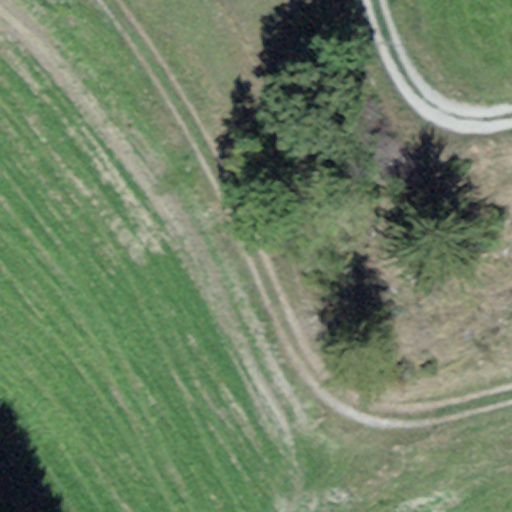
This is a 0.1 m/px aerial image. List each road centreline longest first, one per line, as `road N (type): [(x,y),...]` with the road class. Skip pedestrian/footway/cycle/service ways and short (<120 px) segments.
road 1 (track): [(106,0),(217,175),(295,349),(339,400),(396,417),(511,398)]
road 2 (track): [(511,112),(461,119),(439,111),(399,64),(375,0)]
